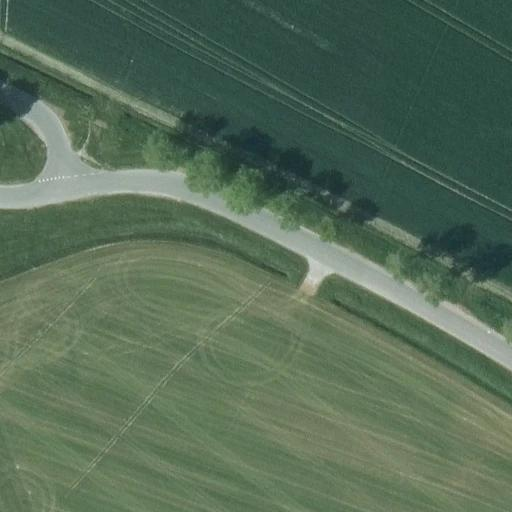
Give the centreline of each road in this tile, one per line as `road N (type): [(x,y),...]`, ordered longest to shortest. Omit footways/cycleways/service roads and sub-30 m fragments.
road 1 (unclassified): [(511,356),(231,203),(147,183),(72,189)]
road 2 (unclassified): [(72,189),(50,125),(0,89)]
